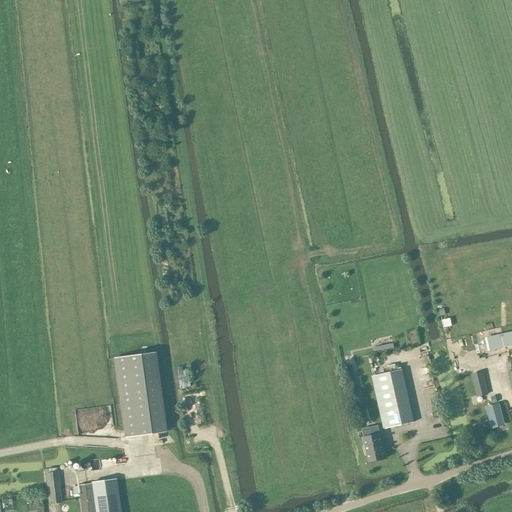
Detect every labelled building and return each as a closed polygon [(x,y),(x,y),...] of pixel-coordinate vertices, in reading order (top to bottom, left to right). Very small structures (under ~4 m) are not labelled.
[(511,331),(486,338),(489,350),(511,344),(511,331)] [(393,343),(374,347),(375,353),(375,354),(395,350),(394,349),(393,343)] [(113,358),(124,437),(167,431),(156,352),(113,358)] [(384,428),(409,423),(397,371),(373,376),(384,428)] [(498,402),(486,405),(491,428),(504,425),(498,402)] [(365,445),(363,446),(365,455),(367,454),(369,462),(386,458),(380,434),(379,430),(373,431),(374,435),(364,437),(365,445)] [(49,503),(61,502),(58,472),(47,474),(49,503)] [(81,511),(120,511),(116,479),(92,482),(92,483),(78,485),(81,511)]
